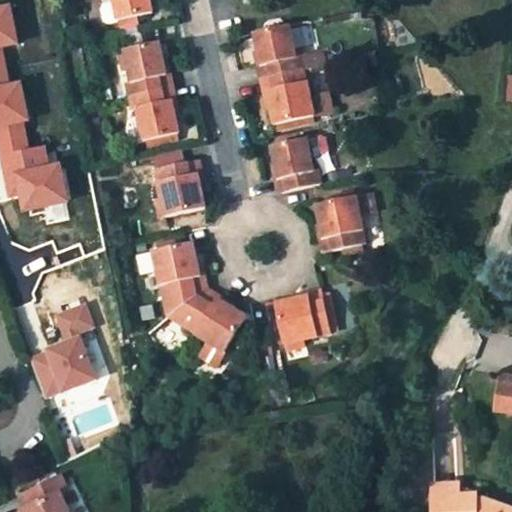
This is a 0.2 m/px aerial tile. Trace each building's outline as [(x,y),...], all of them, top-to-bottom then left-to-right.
[(151,0),(116,0),(117,3),(106,5),(103,10),(106,21),(110,24),(121,21),(138,17),(155,14),(151,0)] [(0,164),(10,217),(67,206),(59,164),(47,166),(44,146),(30,149),(18,82),(8,84),(2,51),(17,49),(9,6),(0,7),(0,164)] [(121,21),(123,31),(141,27),(138,17),(121,21)] [(291,26),(295,42),(300,41),(296,25),(291,26)] [(298,58),(295,42),(291,26),(256,33),(266,80),(307,71),(304,56),(298,58)] [(127,50),(131,69),(134,82),(129,83),(131,98),(172,89),(162,42),(127,50)] [(120,52),(124,70),(131,69),(127,50),(120,52)] [(332,53),(304,56),(307,71),(335,65),(332,53)] [(314,98),(307,71),(266,80),(276,127),(336,114),(332,94),(314,98)] [(140,110),(144,124),(147,142),(182,134),(172,89),(131,98),(134,111),(140,110)] [(147,142),(144,124),(136,126),(140,143),(147,142)] [(315,138),(308,139),(311,156),(319,154),(315,138)] [(274,147),(285,194),(324,186),(320,170),(315,171),(311,156),(308,139),(274,147)] [(157,170),(163,200),(167,216),(207,207),(197,162),(157,170)] [(368,213),(365,196),(358,198),(361,214),(368,213)] [(358,198),(318,207),(328,254),(368,245),(361,214),(358,198)] [(167,216),(163,200),(156,202),(160,218),(167,216)] [(159,272),(169,316),(206,290),(195,244),(154,253),(139,256),(143,275),(159,272)] [(249,319),(206,290),(169,316),(211,343),(203,356),(219,367),(228,353),(249,319)] [(342,332),(334,295),(333,294),(325,295),(334,334),(342,332)] [(325,295),(278,305),(286,345),(303,341),(334,334),(325,295)] [(29,355),(42,400),(95,384),(80,335),(94,331),(86,305),(52,314),(62,346),(29,355)] [(303,341),(286,345),(288,352),(305,348),(303,341)] [(511,380),(504,379),(499,405),(511,407),(511,380)] [(70,511),(61,493),(68,489),(61,474),(23,493),(30,507),(25,509),(19,511),(70,511)] [(435,511),(511,511),(511,510),(487,500),(477,500),(476,495),(459,496),(458,484),(434,486),(435,511)]
